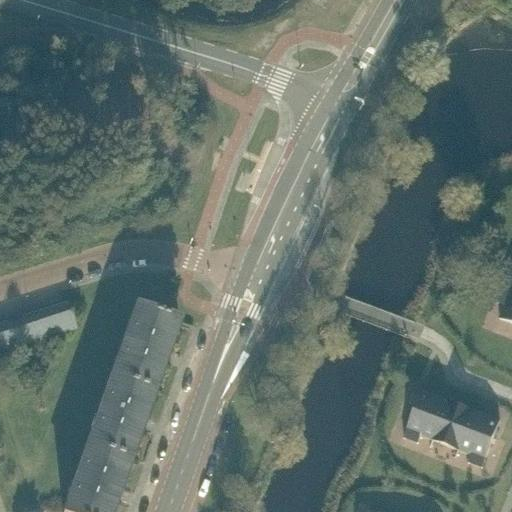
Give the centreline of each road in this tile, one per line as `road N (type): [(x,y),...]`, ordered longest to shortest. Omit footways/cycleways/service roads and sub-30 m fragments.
road 1 (tertiary): [(21,0),(332,98)]
road 2 (tertiary): [(213,384),(352,106)]
road 3 (residential): [(245,273),(141,251),(0,292)]
road 4 (tertiary): [(332,98),(245,273)]
road 5 (tertiary): [(169,511),(213,384)]
road 6 (tertiary): [(352,106),(412,0)]
